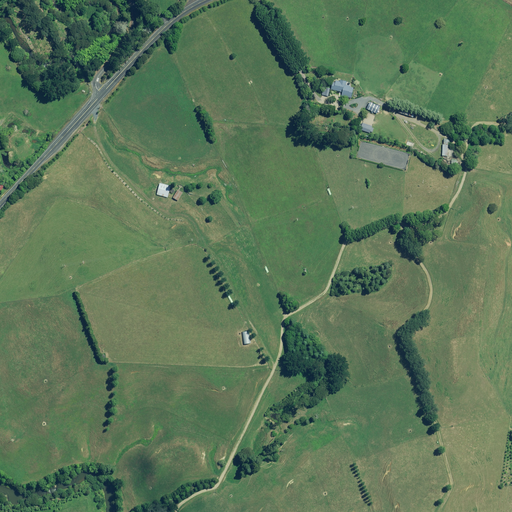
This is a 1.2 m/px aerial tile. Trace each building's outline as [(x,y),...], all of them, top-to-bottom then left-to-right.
[(347,82),(341,80),(340,81),(336,80),(336,82),(333,82),(331,89),(343,92),(342,96),(352,98),(354,88),(351,87),(351,86),(346,85),(347,82)] [(330,88),(323,87),(322,95),(329,96),(330,88)] [(380,106),(370,101),(367,109),(377,114),(380,106)] [(414,113),(399,109),(398,112),(413,117),(414,113)] [(171,186),(160,183),(157,194),(168,197),(171,186)] [(183,192),(178,189),(173,197),(178,201),(183,192)] [(251,343),(249,331),(242,332),(244,344),(251,343)]
